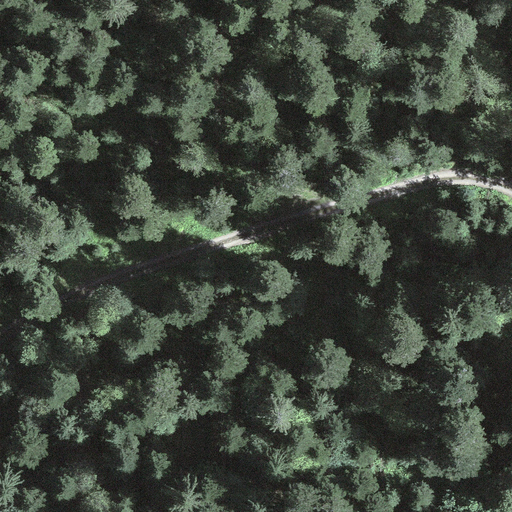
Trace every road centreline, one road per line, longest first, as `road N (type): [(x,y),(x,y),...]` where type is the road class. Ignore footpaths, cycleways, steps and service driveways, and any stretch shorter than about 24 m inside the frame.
road 1 (track): [(511,186),(417,183),(341,202),(74,294),(0,339)]
road 2 (track): [(0,78),(149,130),(196,173),(341,202)]
